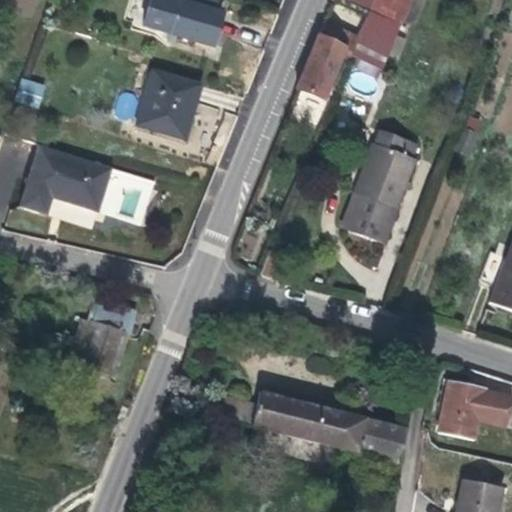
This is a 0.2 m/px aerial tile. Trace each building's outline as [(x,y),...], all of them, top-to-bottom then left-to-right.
[(221,14),(171,0),(150,0),(143,26),(212,46),(217,29),(221,14)] [(400,25),(409,0),(339,0),(371,13),(400,25)] [(361,36),(352,57),(381,69),(400,25),(371,13),(361,36)] [(344,54),(352,57),(361,36),(324,20),(311,52),(295,89),(324,101),(344,54)] [(191,114),(199,86),(152,72),(137,124),(183,138),(191,114)] [(39,90),(18,83),(11,103),(32,110),(39,90)] [(418,146),(379,131),(356,192),(341,229),(381,244),(418,146)] [(97,213),(111,170),(38,146),(19,207),(46,215),(52,198),(74,205),(97,213)] [(443,176),(417,247),(413,246),(399,284),(424,294),(465,185),(443,176)] [(511,244),(507,258),(496,287),(490,303),(511,311),(511,244)] [(288,258),(269,251),(259,275),(278,282),(288,258)] [(488,285),(496,287),(507,258),(491,252),(480,281),(488,285)] [(98,303),(94,302),(88,323),(78,320),(68,355),(82,359),(98,303)] [(98,303),(82,359),(78,372),(109,381),(119,348),(123,334),(126,335),(133,313),(98,303)] [(473,389),(447,383),(436,433),(475,441),(479,421),(503,426),(509,398),(484,393),(484,391),(473,389)] [(260,393),(257,405),(251,426),(400,463),(408,430),(297,402),(260,393)] [(251,426),(257,405),(215,395),(209,416),(251,426)] [(456,511),(495,511),(500,488),(463,480),(458,507),(456,511)]
